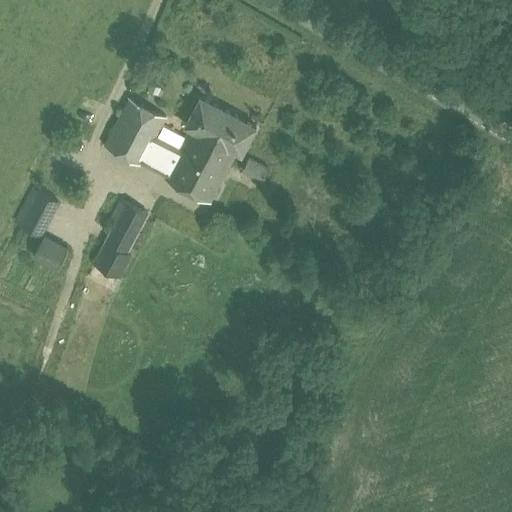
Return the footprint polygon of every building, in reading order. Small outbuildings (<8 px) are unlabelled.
[(203,41),(209,25),(195,20),(189,36),(203,41)] [(215,103),(201,96),(185,125),(191,128),(174,161),(149,148),(166,116),(130,96),(105,144),(210,200),(236,150),(242,154),(257,125),(243,118),(243,117),(215,103)] [(263,182),(272,166),(250,154),(241,170),(263,182)] [(43,235),(61,199),(32,185),(14,220),(43,235)] [(121,277),(133,253),(128,251),(150,211),(122,196),(109,219),(115,222),(94,261),(121,277)] [(57,269),(69,245),(44,233),(33,256),(57,269)] [(46,294),(53,277),(34,269),(27,286),(46,294)]
